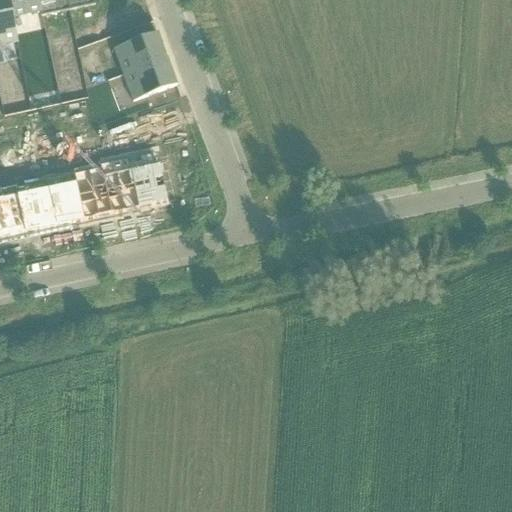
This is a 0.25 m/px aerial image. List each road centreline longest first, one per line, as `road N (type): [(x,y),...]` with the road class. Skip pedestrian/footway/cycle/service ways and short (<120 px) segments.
road 1 (residential): [(511,189),(243,236)]
road 2 (residential): [(162,0),(243,236)]
road 3 (residential): [(243,236),(0,290)]
